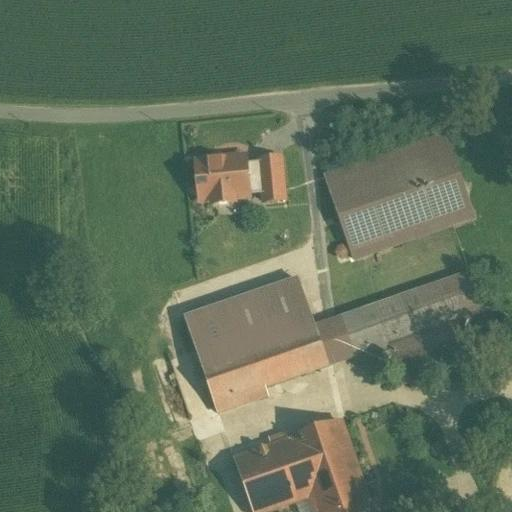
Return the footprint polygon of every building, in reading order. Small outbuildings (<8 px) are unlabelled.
[(445,137),(325,178),(353,261),(473,220),(445,137)] [(245,160),(197,164),(201,202),(213,201),(214,206),(234,204),(233,198),(248,197),(248,191),(246,171),(245,160)] [(260,170),(246,171),(248,191),(262,189),(263,203),(285,201),(281,161),(259,163),(260,170)] [(472,275),(340,320),(353,359),(355,365),(389,353),(401,386),(472,362),(459,322),(485,313),(472,275)] [(264,389),(328,367),(315,328),(299,282),(185,321),(217,415),(267,398),(264,389)] [(328,324),(315,328),(328,367),(341,363),(353,359),(340,320),(328,324)] [(338,499),(363,490),(340,423),(291,440),(291,441),(234,460),(251,511),(274,511),(311,500),(335,491),(338,499)] [(335,491),(311,500),(314,511),(370,511),(363,490),(338,499),(335,491)]
